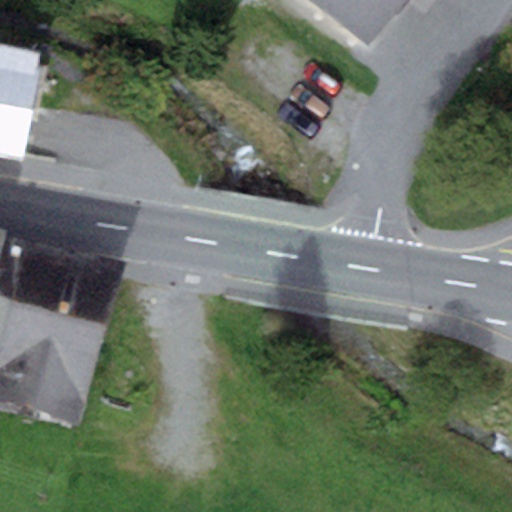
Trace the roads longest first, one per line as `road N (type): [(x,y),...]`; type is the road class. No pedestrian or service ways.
road 1 (primary): [(371,267),(0,203)]
road 2 (residential): [(500,0),(434,85),(394,154),(371,267)]
road 3 (primary): [(511,291),(371,267)]
